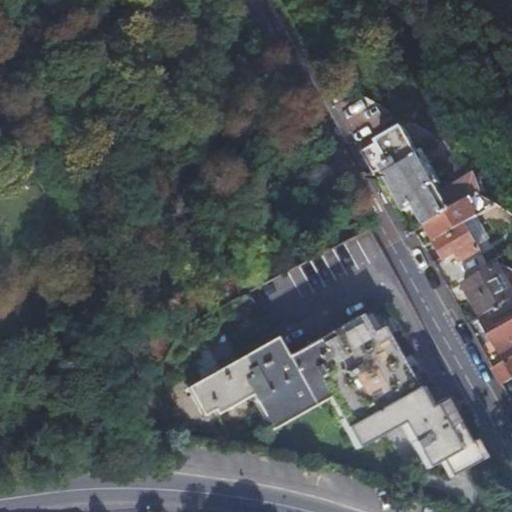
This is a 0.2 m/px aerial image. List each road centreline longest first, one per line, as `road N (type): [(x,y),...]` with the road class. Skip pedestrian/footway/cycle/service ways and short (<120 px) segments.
road 1 (residential): [(511,457),(258,0)]
road 2 (secondary): [(0,500),(120,491),(291,511)]
